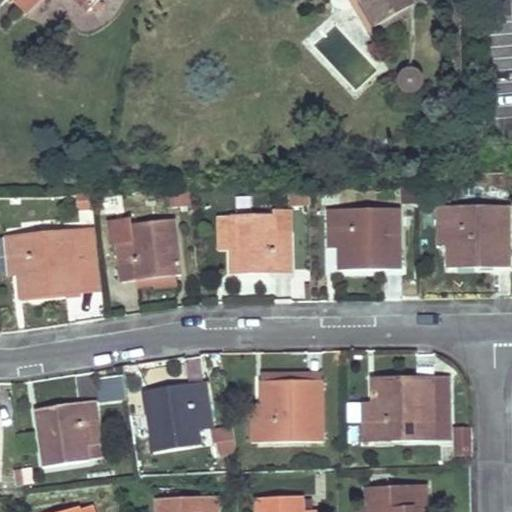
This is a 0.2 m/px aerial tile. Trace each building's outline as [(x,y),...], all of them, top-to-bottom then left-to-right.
[(9,0),(24,15),(38,0),(74,0),(87,13),(100,0),(9,0)] [(407,0),(359,0),(361,3),(364,2),(378,25),(409,7),(411,6),(407,0)] [(361,3),(359,4),(373,28),(378,25),(364,2),(361,3)] [(409,13),(409,7),(378,25),(373,28),(376,33),(409,13)] [(404,71),(400,75),(398,79),(398,84),(400,88),(401,90),(404,93),(409,94),(413,94),(418,92),(421,88),(422,85),(422,80),(421,76),(417,72),(413,70),(410,70),(407,70),(404,71)] [(417,203),(416,189),(402,189),(402,203),(417,203)] [(448,242),(447,208),(437,208),(437,242),(448,242)] [(448,269),(508,268),(508,208),(447,208),(448,242),(448,269)] [(339,272),(400,271),(399,210),(338,211),(339,249),(339,272)] [(272,216),(229,216),(230,251),(231,274),(290,272),(288,211),(272,212),(272,216)] [(329,249),(339,249),(338,211),(328,211),(329,249)] [(220,252),(230,251),(229,216),(219,217),(220,252)] [(173,221),(131,226),(131,221),(109,224),(112,244),(117,243),(122,283),(137,282),(173,278),(180,277),(173,221)] [(94,231),(14,238),(17,277),(19,299),(80,293),(80,290),(101,288),(94,231)] [(7,278),(17,277),(14,238),(3,239),(7,278)] [(175,289),(173,278),(137,282),(138,288),(153,287),(153,292),(175,289)] [(433,380),(433,375),(367,376),(368,403),(372,403),(372,381),(433,380)] [(433,380),(372,381),(372,403),(373,442),(450,440),(449,383),(433,384),(433,380)] [(262,443),(323,442),(322,381),(261,383),(261,405),(262,443)] [(155,450),(199,443),(197,428),(211,426),(204,385),(146,394),(155,450)] [(93,403),(35,412),(43,467),(88,461),(88,460),(101,458),(93,403)] [(373,442),(372,403),(368,403),(362,403),(363,442),(373,442)] [(251,444),(262,443),(261,405),(250,405),(251,444)] [(368,511),(427,511),(426,487),(367,490),(368,511)] [(257,511),(301,511),(301,498),(257,501),(257,511)] [(217,511),(216,499),(157,501),(157,511),(217,511)]
